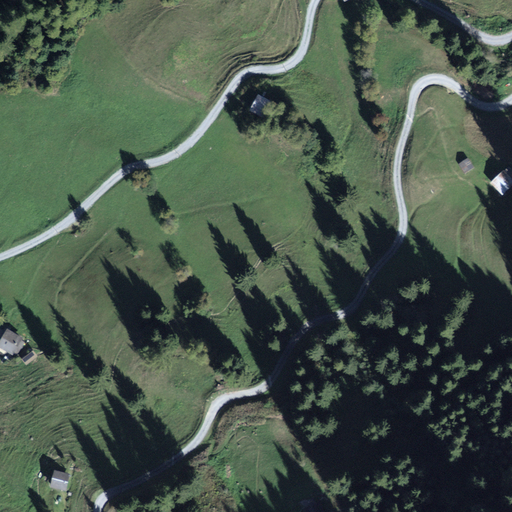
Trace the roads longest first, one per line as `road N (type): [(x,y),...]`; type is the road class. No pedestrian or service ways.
road 1 (track): [(511,102),(487,108),(451,84),(421,83),(397,154),(402,232),(357,302),(298,333),(265,384),(216,404),(193,444),(103,496),(97,511)]
road 2 (track): [(0,257),(43,238),(128,170),(172,155),(244,74),(291,63),(314,0)]
